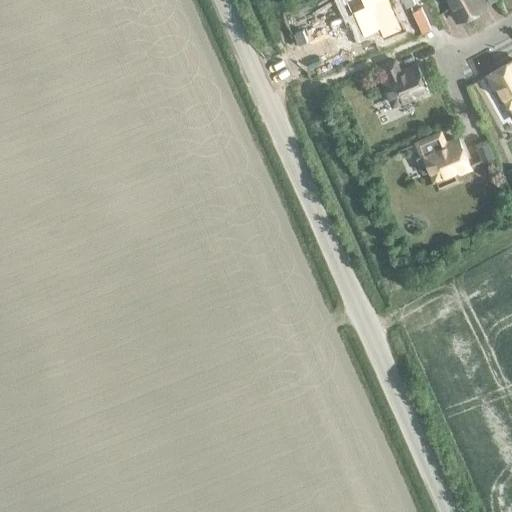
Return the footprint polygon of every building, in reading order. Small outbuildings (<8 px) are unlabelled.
[(385,28),(399,22),(389,0),(371,0),(368,1),(369,3),(353,10),(363,33),(384,25),(385,28)] [(458,20),(485,5),(482,0),(451,0),(454,5),(451,7),(458,20)] [(429,92),(417,63),(399,71),(395,60),(385,64),(390,77),(383,80),(393,103),(414,94),(415,98),(429,92)] [(511,61),(488,74),(495,87),(499,85),(509,105),(511,103),(511,61)] [(457,172),(470,166),(458,138),(445,144),(440,133),(417,142),(423,155),(417,157),(423,171),(431,168),(435,178),(455,169),(457,172)] [(494,157),(488,142),(477,146),(483,161),(494,157)]
